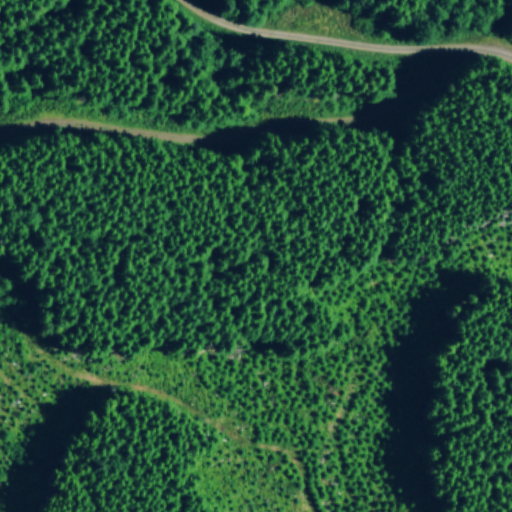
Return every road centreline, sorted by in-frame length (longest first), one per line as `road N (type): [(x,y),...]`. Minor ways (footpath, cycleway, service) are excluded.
road 1 (track): [(0,139),(47,129),(191,150),(262,130),(382,117),(451,59),(481,46)]
road 2 (track): [(481,46),(296,35),(201,11),(187,0)]
